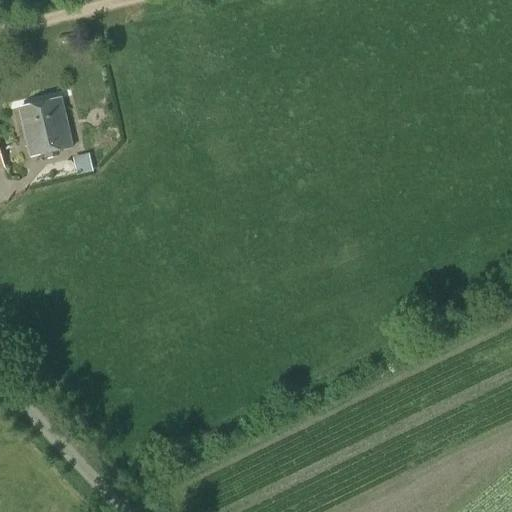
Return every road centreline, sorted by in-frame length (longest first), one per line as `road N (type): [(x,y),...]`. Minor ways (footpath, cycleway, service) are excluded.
road 1 (unclassified): [(124,511),(0,379)]
road 2 (track): [(0,33),(138,0)]
